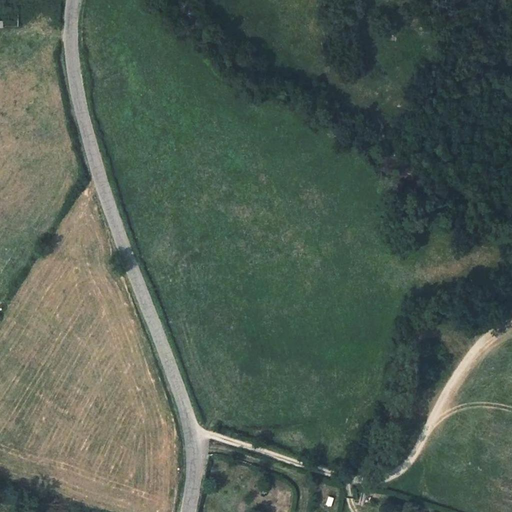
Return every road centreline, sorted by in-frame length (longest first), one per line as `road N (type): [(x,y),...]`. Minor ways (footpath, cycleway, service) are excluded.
road 1 (unclassified): [(68,0),(75,75),(197,438),(187,511)]
road 2 (track): [(511,322),(490,330),(466,355),(412,455),(370,484),(197,438)]
